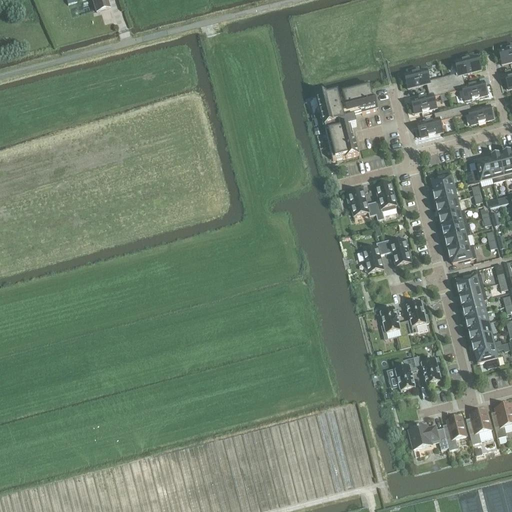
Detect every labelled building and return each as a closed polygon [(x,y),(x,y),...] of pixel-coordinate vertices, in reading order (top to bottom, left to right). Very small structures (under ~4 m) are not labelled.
[(92,0),(97,13),(109,10),(105,0),(92,0)] [(511,46),(501,49),(502,53),(500,54),(499,53),(499,54),(498,55),(499,61),(501,60),(502,67),(503,67),(503,66),(511,63),(511,46)] [(473,56),(462,59),(463,63),(456,65),(456,64),(455,64),(458,76),(444,79),(446,87),(464,83),(462,76),(480,72),(481,72),(479,66),(481,66),(479,59),(478,60),(477,59),(474,60),(473,56)] [(426,86),(428,92),(446,87),(444,79),(430,83),(427,72),(426,72),(420,74),(419,70),(407,73),(408,77),(405,78),(405,77),(405,78),(403,79),(405,85),(406,85),(408,91),(409,91),(409,90),(426,86)] [(464,83),(446,87),(448,95),(462,92),(465,103),(466,102),(465,102),(486,96),(487,98),(487,97),(487,96),(488,96),(487,90),(486,90),(484,84),(483,84),(483,85),(466,89),(464,83)] [(377,112),(374,100),(373,100),(370,87),(342,94),(348,115),(361,112),(362,116),(377,112)] [(412,102),(411,103),(413,108),(411,109),(413,115),(414,115),(414,116),(415,116),(415,115),(436,110),(436,111),(437,110),(434,99),(440,97),(442,103),(450,101),(448,95),(446,87),(428,92),(430,98),(412,103),(412,102)] [(330,96),(317,99),(324,127),(325,127),(327,133),(326,134),(333,162),(346,159),(346,160),(358,157),(355,141),(354,142),(350,142),(347,129),(351,129),(356,127),(355,120),(345,122),(338,95),(330,97),(330,96)] [(470,107),(452,111),(454,120),(468,116),(471,127),(472,127),(493,121),(493,122),(494,122),(493,121),(495,120),(493,114),(492,114),(490,108),(489,108),(490,109),(472,113),(470,107)] [(440,124),(454,120),(452,111),(434,116),(436,123),(418,127),(417,127),(419,133),(417,133),(419,140),(420,139),(421,140),(442,134),(442,135),(443,135),(440,124)] [(505,182),(511,180),(511,161),(510,154),(503,156),(504,158),(500,159),(499,157),(498,157),(505,182)] [(491,159),(492,161),(487,162),(493,185),(505,182),(498,157),(491,159)] [(482,188),(493,185),(487,162),(483,163),(483,162),(477,164),(475,165),(477,173),(472,174),(475,186),(481,184),(482,188)] [(432,190),(433,190),(435,196),(454,191),(449,172),(438,175),(440,182),(431,184),(432,190)] [(466,175),(469,187),(475,186),(472,174),(466,175)] [(373,205),(376,217),(378,223),(385,221),(383,215),(396,211),(396,208),(397,208),(391,186),(376,190),(379,204),(373,205)] [(472,190),(474,198),(481,197),(478,188),(472,190)] [(436,208),(457,203),(454,191),(435,196),(433,196),(435,204),(437,203),(438,207),(436,208)] [(370,219),(376,217),(373,205),(367,207),(364,193),(348,197),(349,199),(346,200),(349,210),(351,209),(354,219),(369,215),(370,219)] [(483,205),(481,197),(474,198),(476,207),(483,205)] [(509,198),(497,202),(499,209),(509,206),(511,205),(510,203),(509,198)] [(491,203),(486,204),(486,208),(490,211),(493,210),(499,209),(497,202),(491,203)] [(441,219),(460,214),(457,203),(436,208),(438,215),(440,215),(441,219)] [(481,212),(483,222),(490,220),(488,213),(485,213),(484,211),(481,212)] [(442,231),(442,232),(467,226),(464,213),(460,214),(441,219),(439,219),(441,227),(443,226),(444,230),(442,231)] [(492,228),(490,220),(483,222),(485,229),(492,228)] [(470,236),(467,226),(442,232),(444,239),(446,238),(447,242),(470,236)] [(486,236),(489,244),(495,242),(493,234),(486,236)] [(448,254),(448,255),(473,248),(469,249),(466,238),(470,237),(470,236),(447,242),(445,243),(447,250),(449,250),(450,254),(448,254)] [(411,265),(408,252),(406,243),(404,243),(404,240),(390,244),(390,242),(383,244),(386,256),(392,255),(396,269),(411,265)] [(497,251),(495,242),(489,244),(491,252),(497,251)] [(386,256),(383,244),(376,246),(378,250),(363,254),(365,263),(363,264),(365,274),(368,274),(368,276),(384,272),(380,258),(386,256)] [(476,260),(473,248),(448,255),(450,262),(452,261),(453,266),(464,263),(465,265),(470,263),(470,262),(476,260)] [(497,277),(499,286),(506,284),(504,276),(497,277)] [(457,289),(459,296),(484,290),(481,278),(474,279),(474,278),(468,279),(469,281),(457,284),(459,288),(457,289)] [(508,292),(506,284),(499,286),(501,294),(508,292)] [(487,302),(484,290),(459,296),(459,297),(461,296),(462,300),(460,301),(462,308),(464,308),(483,303),(487,302)] [(503,301),(505,309),(511,307),(510,299),(503,301)] [(486,314),(483,303),(464,308),(465,312),(463,312),(464,319),(486,314)] [(410,323),(405,324),(408,337),(418,334),(417,328),(429,325),(427,318),(425,318),(421,304),(407,307),(409,317),(410,323)] [(384,336),(400,332),(402,338),(398,339),(401,352),(411,350),(408,337),(405,324),(399,326),(398,320),(395,310),(381,314),(384,329),(382,329),(384,336)] [(489,326),(486,314),(464,319),(465,320),(466,319),(468,323),(466,324),(468,331),(469,331),(489,326)] [(492,337),(489,326),(469,331),(470,335),(469,335),(470,343),(492,337)] [(475,354),(495,349),(492,337),(470,343),(471,343),(472,343),(473,347),(472,347),(474,355),(475,354)] [(498,361),(495,349),(475,354),(477,360),(476,360),(478,366),(486,364),(488,371),(500,368),(498,361)] [(420,359),(414,360),(417,373),(423,371),(424,377),(425,377),(427,387),(442,383),(438,369),(440,368),(438,361),(422,365),(420,359)] [(412,374),(417,373),(414,360),(404,363),(405,369),(393,372),(395,379),(397,379),(401,393),(415,390),(413,380),(412,374)] [(507,439),(504,429),(511,426),(511,409),(511,407),(510,407),(508,406),(504,407),(503,409),(496,410),(498,417),(492,419),(498,441),(507,439)] [(472,424),(467,425),(472,447),(482,445),(494,442),(492,432),(487,413),(485,413),(483,412),(479,413),(478,415),(471,417),(472,424)] [(444,431),(449,451),(449,453),(458,451),(456,441),(466,439),(461,419),(448,423),(449,429),(444,431)] [(441,453),(449,451),(444,431),(443,431),(437,433),(436,429),(428,431),(427,428),(409,433),(414,452),(432,447),(431,445),(439,443),(441,453)]
